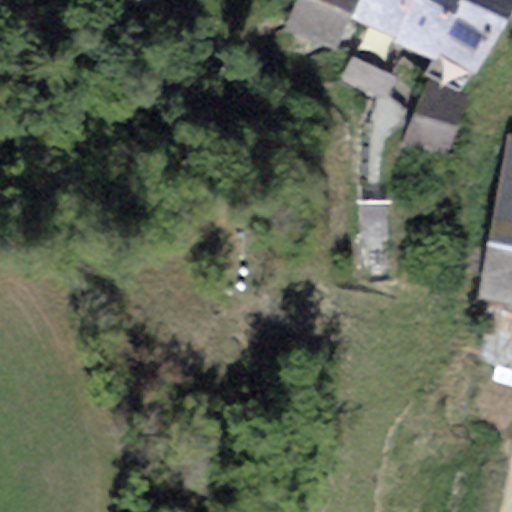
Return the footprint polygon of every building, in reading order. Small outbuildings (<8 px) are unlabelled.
[(298,0),(289,19),(338,44),(355,10),(360,0),(298,0)] [(413,0),(360,0),(355,10),(398,32),(413,0)] [(413,0),(398,32),(434,50),(439,41),(459,0),(413,0)] [(459,0),(439,41),(477,60),(507,0),(459,0)] [(467,96),(432,80),(409,132),(443,147),(467,96)] [(511,148),(481,292),(511,298),(511,148)]
